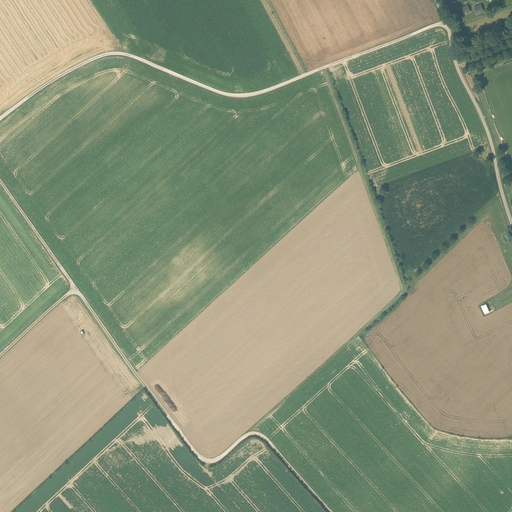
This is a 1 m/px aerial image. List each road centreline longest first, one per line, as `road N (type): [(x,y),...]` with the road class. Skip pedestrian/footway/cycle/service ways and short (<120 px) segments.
road 1 (track): [(445,21),(245,96),(130,55),(105,54),(0,118)]
road 2 (track): [(247,434),(401,290),(322,68)]
road 3 (track): [(247,434),(217,461),(200,459),(75,287)]
road 4 (unclassified): [(511,228),(488,135),(435,0)]
road 5 (track): [(75,287),(0,181)]
